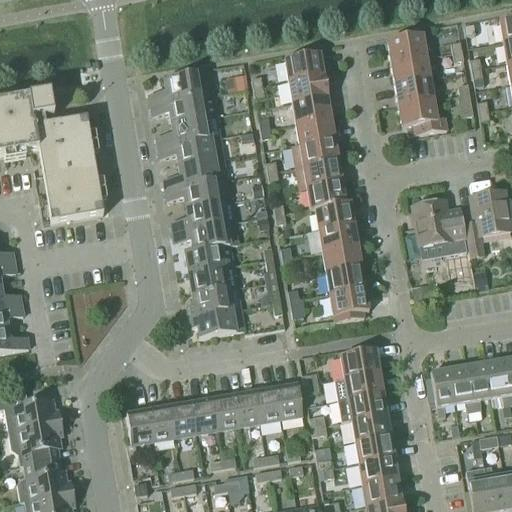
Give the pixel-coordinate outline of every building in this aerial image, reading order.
[(501,48),(511,45),(511,22),(497,25),(501,48)] [(464,41),(474,40),(472,30),(462,32),(464,41)] [(389,68),(425,62),(421,40),(385,46),(389,68)] [(505,69),(511,67),(511,45),(501,48),(505,69)] [(451,57),(460,55),(459,47),(449,49),(451,57)] [(453,68),(462,66),(460,55),(451,57),(453,68)] [(286,87),(322,81),(318,58),(282,65),(286,87)] [(392,90),(428,84),(425,62),(389,68),(392,90)] [(470,75),(479,73),(478,64),(468,66),(470,75)] [(479,73),(470,75),(472,85),(473,93),(483,91),(481,83),(479,73)] [(150,111),(211,100),(207,78),(191,81),(190,77),(174,80),(174,84),(163,86),(165,98),(149,100),(150,111)] [(290,108),(325,102),(322,81),(286,87),(290,108)] [(251,93),(261,91),(259,82),(250,84),(251,93)] [(396,111),(432,104),(428,84),(392,90),(396,111)] [(458,100),(467,98),(465,88),(456,90),(458,100)] [(253,103),(263,101),(261,91),(251,93),(253,103)] [(44,122),(53,121),(50,99),(0,107),(0,161),(37,155),(50,229),(102,220),(86,123),(46,130),(44,122)] [(458,101),(456,101),(460,124),(471,122),(472,122),(468,99),(458,101)] [(206,123),(214,121),(211,100),(150,111),(152,121),(168,119),(170,129),(206,123)] [(294,130),(329,124),(325,102),(290,108),(294,130)] [(442,123),(435,124),(432,104),(396,111),(399,133),(411,131),(413,141),(445,135),(442,123)] [(477,117),(487,116),(485,107),(476,108),(477,117)] [(479,128),(488,126),(487,116),(477,117),(479,128)] [(157,153),(218,142),(214,121),(206,123),(170,129),(172,140),(156,143),(157,153)] [(297,151),(333,145),(329,124),(294,130),(297,150),(297,151)] [(259,135),(268,134),(267,125),(257,127),(259,135)] [(260,145),(270,144),(268,134),(259,135),(260,145)] [(177,172),(222,164),(218,142),(157,153),(159,164),(176,161),(177,172)] [(293,174),(336,166),(333,145),(297,151),(297,150),(289,152),(293,174)] [(165,196),(225,186),(222,164),(177,172),(179,182),(163,185),(165,196)] [(305,194),(340,188),(336,166),(293,174),(297,196),(305,195),(305,194)] [(266,179),(276,177),(274,168),(264,169),(266,179)] [(268,188),(277,186),(276,177),(266,179),(268,188)] [(185,214),(229,207),(225,186),(165,196),(167,207),(183,204),(185,214)] [(344,209),(344,208),(340,188),(305,194),(305,195),(308,215),(313,214),(344,209)] [(478,242),(508,237),(501,197),(471,202),(475,228),(462,230),(468,264),(482,261),(478,242)] [(172,239),(232,228),(229,207),(185,214),(186,225),(170,228),(172,239)] [(317,236),(352,230),(348,207),(344,208),(344,209),(313,214),(317,236)] [(460,230),(448,232),(444,207),(410,213),(418,261),(444,257),(445,260),(464,257),(460,230)] [(273,221),(283,219),(281,210),(272,212),(273,221)] [(275,231),(285,229),(283,219),(273,221),(275,231)] [(228,252),(236,251),(232,228),(172,239),(174,250),(190,247),(192,257),(227,251),(228,252)] [(320,257),(356,251),(352,230),(317,236),(320,257)] [(231,273),(228,252),(227,251),(192,257),(183,258),(187,280),(231,273)] [(324,279),(359,272),(356,251),(320,257),(324,279)] [(264,267),(272,266),(270,253),(262,255),(264,267)] [(281,264),(290,262),(288,253),(279,255),(281,264)] [(0,271),(13,269),(12,257),(0,259),(0,271)] [(282,274),(292,272),(290,262),(281,264),(282,274)] [(276,287),(274,277),(272,266),(264,267),(266,279),(268,288),(276,287)] [(0,282),(15,280),(13,269),(0,271),(0,282)] [(328,300),(363,294),(359,272),(324,279),(328,300)] [(191,301),(235,294),(231,273),(187,280),(191,301)] [(271,309),(279,308),(277,296),(276,287),(268,288),(269,297),(271,309)] [(0,314),(20,311),(19,300),(2,303),(0,293),(0,314)] [(187,324),(238,315),(235,294),(191,301),(192,312),(185,313),(187,324)] [(361,317),(367,316),(363,294),(328,300),(332,328),(362,323),(361,317)] [(288,306),(297,305),(296,296),(286,297),(288,306)] [(304,320),(301,304),(297,305),(288,306),(291,325),(302,323),(304,320)] [(281,320),(279,308),(271,309),(273,321),(281,320)] [(0,336),(7,335),(5,324),(22,322),(20,311),(0,314),(0,336)] [(238,315),(187,324),(189,335),(196,334),(198,345),(242,337),(238,315)] [(7,335),(0,336),(0,359),(28,355),(26,343),(9,346),(7,335)] [(342,384),(378,378),(374,356),(338,362),(342,384)] [(511,364),(501,366),(508,411),(511,410),(511,364)] [(508,411),(501,366),(483,369),(489,404),(498,402),(501,412),(508,411)] [(489,404),(483,369),(465,372),(472,417),(479,416),(478,406),(489,404)] [(472,417),(465,372),(447,375),(453,410),(463,408),(466,419),(472,417)] [(442,412),(453,410),(447,375),(428,379),(436,424),(443,423),(442,412)] [(378,378),(342,384),(333,386),(336,407),(381,399),(378,378)] [(307,390),(316,388),(315,379),(305,381),(307,390)] [(296,391),(291,392),(291,387),(278,389),(279,394),(274,395),(279,424),(301,421),(296,391)] [(308,400),(318,398),(316,388),(307,390),(308,400)] [(258,398),(253,398),(258,428),(279,424),(274,395),(269,395),(268,391),(257,392),(258,398)] [(236,401),(232,402),(237,432),(258,428),(253,398),(248,399),(247,394),(236,396),(236,401)] [(215,404),(211,405),(213,420),(216,435),(237,432),(232,402),(226,403),(225,398),(214,400),(215,404)] [(7,438),(59,428),(56,415),(52,416),(51,406),(27,410),(25,399),(0,402),(0,416),(3,416),(7,438)] [(385,420),(381,399),(336,407),(340,428),(349,427),(385,420)] [(193,408),(190,409),(195,439),(216,435),(213,420),(211,405),(205,406),(204,401),(193,403),(193,408)] [(172,412),(168,412),(173,442),(195,439),(190,409),(184,410),(183,405),(171,407),(172,412)] [(151,415),(147,416),(152,446),(173,442),(168,412),(162,413),(162,409),(150,410),(151,415)] [(147,416),(143,417),(142,411),(130,413),(131,419),(125,420),(130,449),(125,450),(127,463),(137,461),(135,449),(152,446),(147,416)] [(353,448),(389,442),(385,420),(349,427),(353,448)] [(314,433),(324,431),(322,422),(313,423),(314,433)] [(18,472),(22,471),(58,465),(56,453),(59,453),(57,442),(61,441),(59,428),(7,438),(10,456),(17,460),(18,472)] [(316,442),(325,441),(324,431),(314,433),(316,442)] [(357,469),(392,463),(389,442),(353,448),(357,469)] [(496,442),(478,445),(480,455),(498,451),(496,442)] [(286,468),(299,465),(298,456),(285,459),(286,468)] [(266,471),(278,469),(276,460),(264,462),(266,471)] [(253,473),(266,471),(264,462),(251,464),(253,473)] [(223,474),(235,472),(233,463),(221,465),(223,474)] [(360,491),(396,484),(392,463),(357,469),(360,491)] [(19,508),(22,507),(71,499),(69,487),(65,488),(63,476),(60,477),(58,465),(22,471),(24,483),(20,483),(15,490),(19,508)] [(209,477),(223,474),(221,465),(208,468),(209,477)] [(321,475),(331,474),(329,465),(315,467),(317,477),(321,476),(321,475)] [(507,511),(511,511),(511,468),(511,469),(511,480),(502,481),(507,511)] [(289,482),(302,480),(300,471),(287,473),(289,482)] [(507,511),(502,481),(491,483),(489,473),(482,474),(488,511),(507,511)] [(323,485),(333,483),(331,474),(321,475),(321,476),(323,485)] [(488,511),(482,474),(463,477),(469,511),(488,511)] [(182,486),(193,484),(191,475),(180,476),(182,486)] [(268,486),(281,484),(279,475),(267,477),(268,486)] [(167,488),(182,486),(180,476),(166,479),(167,488)] [(255,489),(268,486),(267,477),(254,479),(255,489)] [(363,511),(364,511),(400,506),(396,484),(360,491),(363,511)] [(227,497),(239,495),(237,486),(225,488),(227,497)] [(213,500),(227,497),(225,488),(212,490),(213,500)] [(144,489),(132,491),(134,503),(146,501),(144,489)] [(184,500),(195,498),(194,489),(182,491),(184,500)] [(170,503),(184,500),(182,491),(168,494),(170,503)] [(72,511),(73,511),(71,499),(22,507),(23,511),(72,511)]
